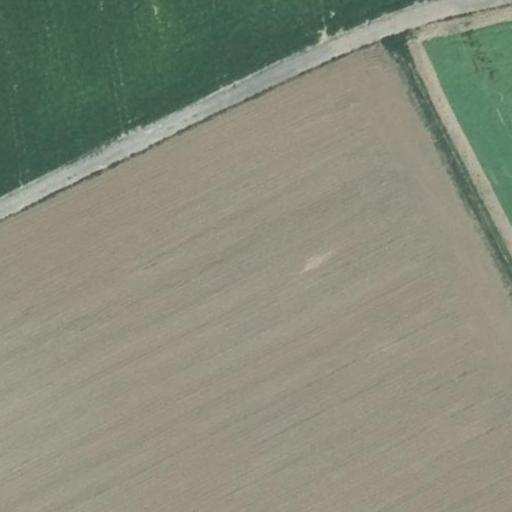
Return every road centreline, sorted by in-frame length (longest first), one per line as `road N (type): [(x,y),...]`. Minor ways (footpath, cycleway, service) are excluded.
road 1 (track): [(0,215),(407,13),(477,0)]
road 2 (track): [(407,13),(511,217)]
